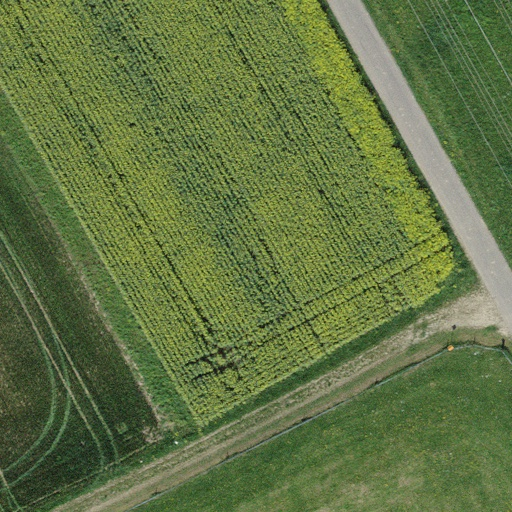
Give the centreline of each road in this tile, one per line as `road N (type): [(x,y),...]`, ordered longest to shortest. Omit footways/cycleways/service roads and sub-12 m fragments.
road 1 (track): [(503,306),(94,511)]
road 2 (unclassified): [(511,321),(334,0)]
